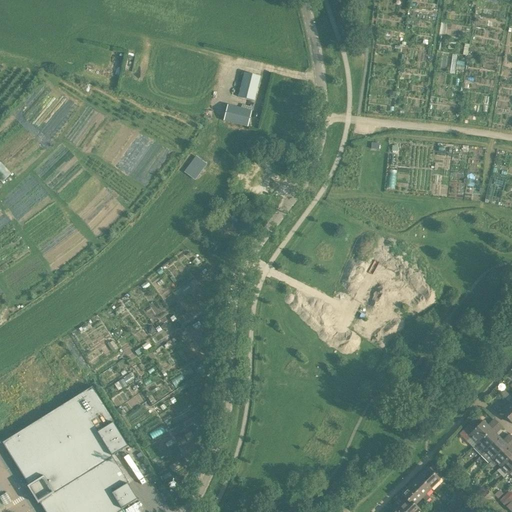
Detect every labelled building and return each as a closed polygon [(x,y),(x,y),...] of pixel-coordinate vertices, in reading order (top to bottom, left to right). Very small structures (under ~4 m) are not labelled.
[(387,0),(386,13),(401,14),(402,0),(387,0)] [(254,101),(260,77),(244,73),(238,97),(254,101)] [(251,111),(227,105),(223,121),(248,127),(251,111)] [(197,155),(185,171),(196,179),(208,163),(197,155)] [(257,158),(253,169),(278,178),(282,167),(257,158)] [(242,180),(238,192),(263,199),(267,188),(242,180)] [(56,396),(62,392),(53,376),(47,380),(56,396)] [(92,387),(2,444),(32,492),(44,511),(119,511),(122,511),(121,509),(137,500),(127,484),(128,483),(111,456),(127,446),(112,423),(114,422),(92,387)] [(511,405),(511,397),(505,390),(501,394),(506,399),(510,403),(511,405)] [(511,405),(510,403),(501,412),(511,422),(511,405)] [(498,423),(494,419),(487,426),(483,422),(480,419),(471,427),(469,425),(460,434),(466,440),(470,435),(477,443),(498,423)] [(477,443),(478,443),(473,448),(480,456),(498,438),(494,434),(501,426),(498,423),(477,443)] [(490,461),(490,462),(511,439),(511,436),(510,434),(502,442),(498,438),(480,456),(488,463),(490,461)] [(497,463),(500,466),(511,454),(511,450),(510,449),(511,446),(511,439),(490,462),(494,466),(497,463)] [(511,454),(500,466),(508,474),(511,470),(511,454)] [(432,465),(428,469),(427,468),(418,477),(430,489),(443,476),(432,465)] [(418,477),(410,485),(422,497),(422,498),(426,502),(430,498),(425,494),(430,489),(418,477)] [(401,494),(402,495),(413,506),(414,505),(422,498),(422,497),(410,485),(401,494)] [(494,495),(497,499),(502,494),(499,490),(494,495)] [(499,500),(505,507),(511,499),(505,494),(499,500)] [(398,507),(398,508),(402,511),(417,511),(419,510),(414,505),(413,506),(402,495),(394,503),(398,507)] [(448,506),(453,511),(456,508),(451,503),(448,506)]
